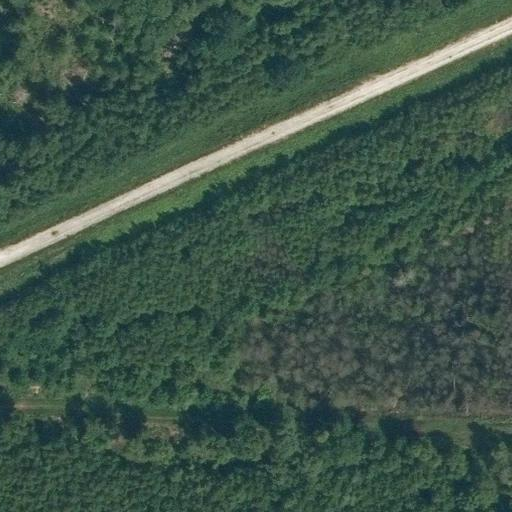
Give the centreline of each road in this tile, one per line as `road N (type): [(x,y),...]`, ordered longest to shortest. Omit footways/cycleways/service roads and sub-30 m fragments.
road 1 (track): [(0,262),(511,27)]
road 2 (track): [(511,432),(0,406)]
